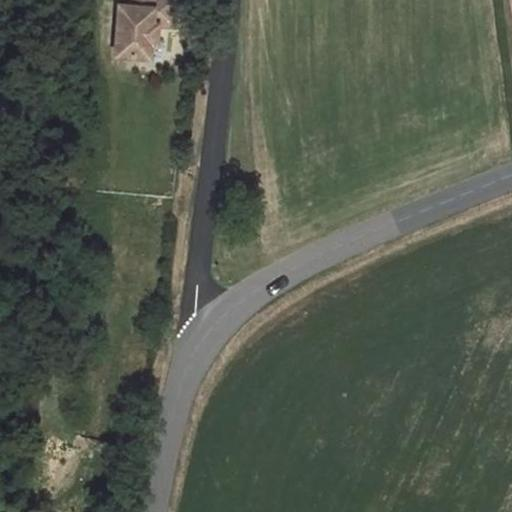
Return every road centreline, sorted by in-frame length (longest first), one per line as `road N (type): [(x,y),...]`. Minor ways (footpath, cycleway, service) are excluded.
road 1 (tertiary): [(198,339),(236,304),(324,251),(511,179)]
road 2 (unclassified): [(198,339),(191,293),(221,0)]
road 3 (tertiary): [(151,511),(198,339)]
